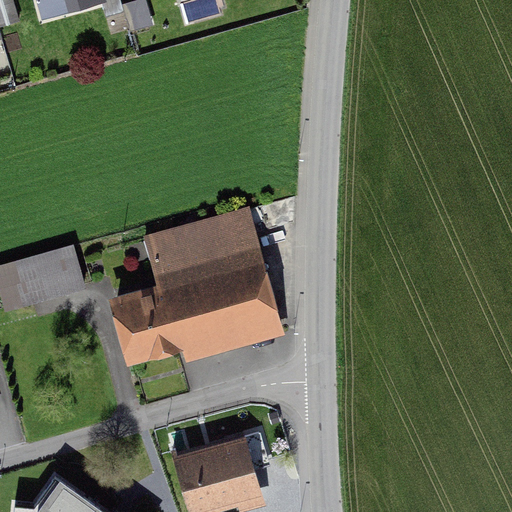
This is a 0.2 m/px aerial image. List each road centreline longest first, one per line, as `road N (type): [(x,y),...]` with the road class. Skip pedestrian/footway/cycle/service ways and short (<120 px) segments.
road 1 (residential): [(331,0),(320,114),(315,379)]
road 2 (residential): [(0,460),(315,379)]
road 3 (residential): [(315,379),(319,511)]
